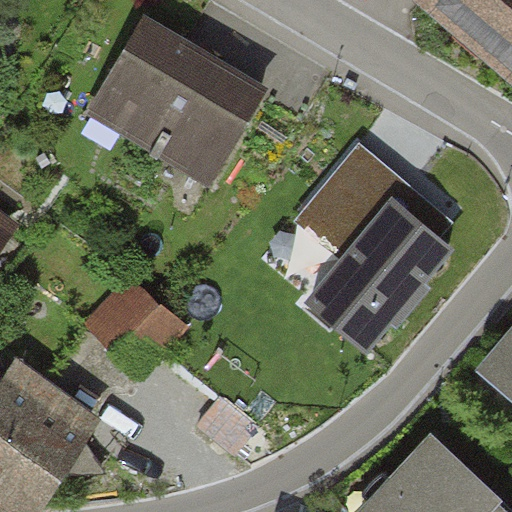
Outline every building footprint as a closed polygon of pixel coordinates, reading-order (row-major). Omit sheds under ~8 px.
[(511,0),(418,0),(408,12),(511,100),(511,0)] [(88,111),(205,184),(263,92),(146,19),(88,111)] [(367,142),(294,229),(333,261),(305,295),(370,349),(454,250),(441,239),(459,219),(367,142)] [(0,239),(11,224),(0,215),(0,239)] [(91,329),(148,376),(185,331),(127,284),(91,329)] [(185,374),(269,444),(336,363),(252,294),(185,374)] [(511,327),(472,374),(511,408),(511,327)] [(0,395),(0,497),(23,511),(36,511),(98,416),(19,366),(0,395)] [(507,511),(431,441),(364,511),(507,511)]
